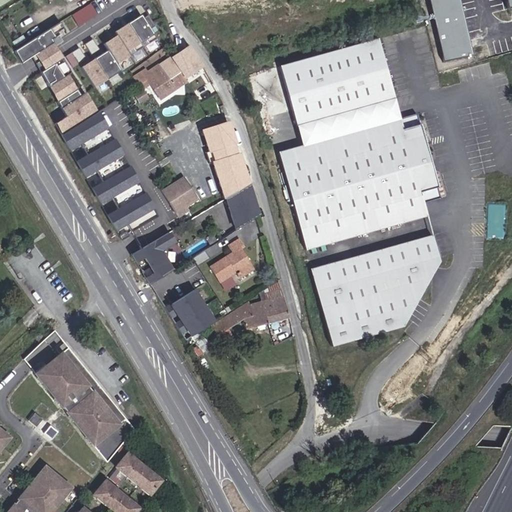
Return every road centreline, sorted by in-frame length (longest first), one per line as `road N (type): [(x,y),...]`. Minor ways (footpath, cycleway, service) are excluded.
road 1 (secondary): [(259,511),(0,82)]
road 2 (residential): [(303,451),(311,402),(306,364),(261,183),(173,0)]
road 3 (secondary): [(0,119),(223,511)]
road 4 (residential): [(511,440),(342,436),(303,451)]
road 5 (track): [(387,434),(511,271)]
road 6 (motorway): [(511,366),(383,511)]
road 7 (unknown): [(29,258),(117,386)]
